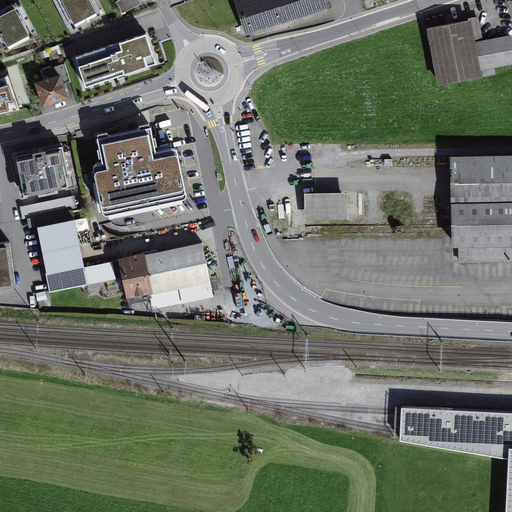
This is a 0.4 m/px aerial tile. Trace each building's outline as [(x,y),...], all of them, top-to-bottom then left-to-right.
[(75,0),(58,0),(75,32),(89,25),(75,0)] [(93,0),(75,0),(89,25),(102,19),(93,0)] [(141,8),(137,0),(125,0),(117,4),(123,17),(141,8)] [(329,0),(235,0),(246,35),(331,7),(329,0)] [(19,6),(0,15),(0,38),(8,55),(36,41),(19,6)] [(473,19),(429,27),(440,84),(498,72),(496,66),(511,63),(511,33),(477,41),(473,19)] [(149,36),(76,60),(86,92),(159,69),(149,36)] [(8,76),(0,78),(0,114),(20,110),(8,76)] [(63,77),(36,86),(44,109),(70,100),(63,77)] [(107,219),(189,203),(191,199),(181,153),(179,152),(161,155),(155,127),(143,129),(144,134),(112,140),(111,136),(101,138),(106,166),(96,168),(94,171),(103,217),(107,219)] [(70,149),(18,159),(26,199),(78,189),(70,149)] [(511,165),(457,167),(458,258),(511,257),(511,165)] [(350,195),(308,195),(308,221),(350,221),(350,195)] [(47,275),(51,295),(117,282),(113,265),(87,270),(78,222),(40,230),(49,275),(47,275)] [(7,247),(0,247),(0,291),(12,290),(7,247)] [(203,247),(121,263),(129,302),(150,298),(153,311),(214,299),(203,247)] [(122,271),(115,272),(119,286),(125,284),(122,271)] [(511,511),(511,410),(399,404),(397,439),(506,459),(503,511),(511,511)]
